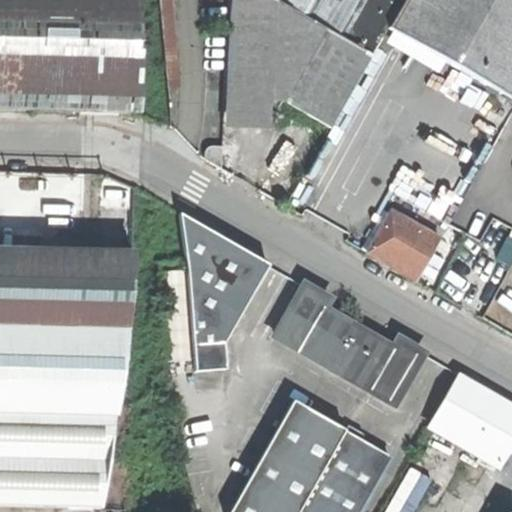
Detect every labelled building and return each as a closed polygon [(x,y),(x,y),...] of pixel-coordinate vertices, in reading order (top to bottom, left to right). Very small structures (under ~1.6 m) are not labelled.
[(0,0),(0,109),(78,112),(133,115),(133,37),(131,0),(0,0)] [(157,0),(166,88),(179,87),(172,0),(157,0)] [(232,0),(227,100),(270,102),(284,103),(328,127),(385,27),(401,0),(232,0)] [(511,0),(401,0),(385,27),(511,101),(511,0)] [(268,128),(270,102),(227,100),(225,126),(221,125),(219,149),(218,166),(218,168),(231,175),(232,126),(249,127),(268,128)] [(204,159),(218,166),(219,149),(208,148),(205,152),(204,159)] [(391,265),(416,280),(439,237),(389,209),(366,251),(391,265)] [(221,345),(265,266),(175,214),(185,270),(189,360),(190,371),(222,371),(221,345)] [(0,506),(100,509),(132,251),(0,248),(0,506)] [(391,405),(420,355),(396,340),(391,349),(362,332),(322,310),(327,301),(301,286),(273,338),(391,405)] [(496,469),(511,441),(511,407),(457,376),(428,427),(496,469)] [(344,432),(290,402),(228,511),(356,511),(387,457),(357,440),(360,435),(347,428),(344,432)]
